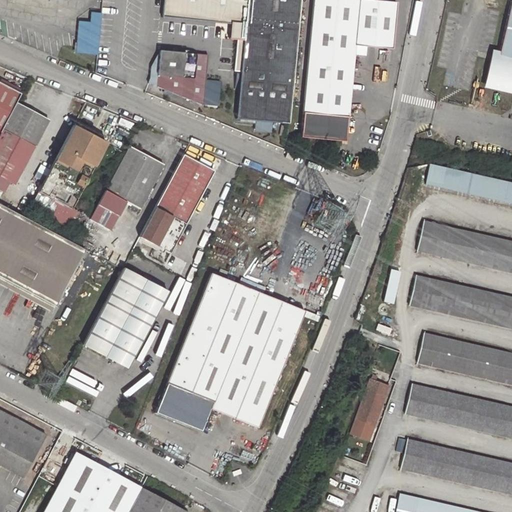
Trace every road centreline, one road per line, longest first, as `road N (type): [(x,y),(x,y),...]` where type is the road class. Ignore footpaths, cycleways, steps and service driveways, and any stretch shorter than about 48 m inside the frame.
road 1 (unknown): [(357,511),(393,433),(409,217),(446,201),(511,217)]
road 2 (residential): [(378,203),(0,48)]
road 3 (unclassified): [(249,511),(312,389),(378,203)]
road 4 (residential): [(0,382),(241,511)]
road 5 (unclassified): [(378,203),(427,0)]
road 6 (unknown): [(80,81),(23,189)]
